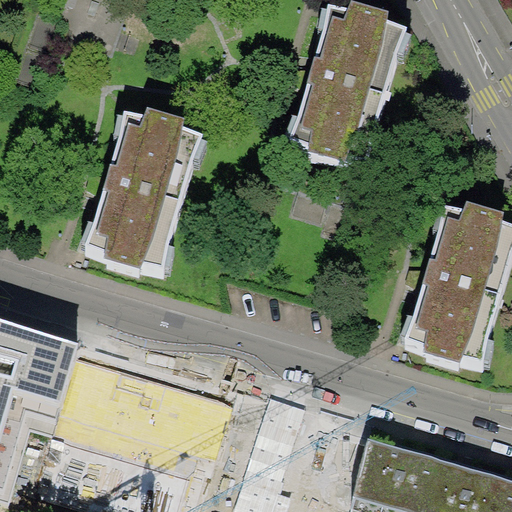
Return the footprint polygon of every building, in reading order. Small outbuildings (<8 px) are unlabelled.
[(307,91),(309,92),(289,150),(312,159),(311,163),(342,172),(344,168),(367,173),(372,149),(406,40),(384,31),(385,28),(353,18),(352,22),(328,17),(313,77),(311,77),(311,73),(296,73),(296,77),(296,80),(295,82),(292,86),(305,94),(307,91)] [(179,138),(181,134),(149,124),(148,128),(124,123),(109,183),(107,183),(107,180),(92,179),(92,183),(91,186),(90,188),(88,192),(101,200),(103,197),(105,198),(85,256),(108,265),(107,269),(138,278),(140,274),(163,279),(193,169),(202,146),(179,138)] [(422,291),(424,291),(405,350),(427,358),(426,362),(458,371),(459,368),(482,372),(511,263),(511,235),(499,231),(500,227),(468,218),(467,222),(443,217),(428,277),(427,276),(426,273),(411,273),(411,277),(411,279),(410,282),(408,286),(420,293),(422,291)] [(0,486),(13,490),(36,411),(59,418),(76,358),(68,356),(59,353),(50,350),(41,347),(32,345),(23,342),(14,339),(5,336),(0,334),(0,486)] [(153,380),(107,367),(83,449),(297,511),(351,511),(353,507),(360,473),(369,444),(297,423),(153,380)] [(396,452),(369,444),(360,473),(353,507),(368,511),(367,511),(413,511),(428,461),(396,452)] [(511,511),(511,485),(476,475),(428,461),(413,511),(511,511)]
